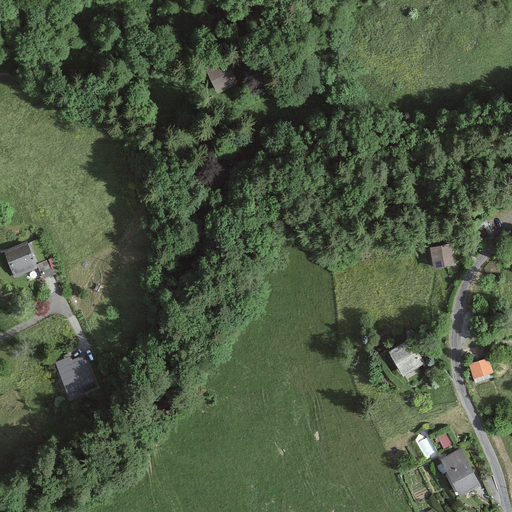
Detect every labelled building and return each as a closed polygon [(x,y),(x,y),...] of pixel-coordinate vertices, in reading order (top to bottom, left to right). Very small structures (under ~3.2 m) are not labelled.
[(204,69),(217,93),(237,83),(225,59),(204,69)] [(27,240),(4,250),(15,277),(37,268),(42,279),(55,274),(41,238),(28,243),(27,240)] [(451,244),(432,248),(437,269),(455,265),(451,244)] [(412,337),(392,348),(407,374),(427,363),(412,337)] [(70,356),(56,362),(73,399),(98,388),(84,355),(71,360),(70,356)] [(487,358),(471,362),(475,376),(490,372),(487,358)] [(447,432),(435,438),(438,443),(440,441),(444,448),(453,443),(447,432)] [(418,440),(425,455),(434,451),(427,436),(418,440)] [(462,449),(444,459),(464,495),(482,485),(462,449)]
